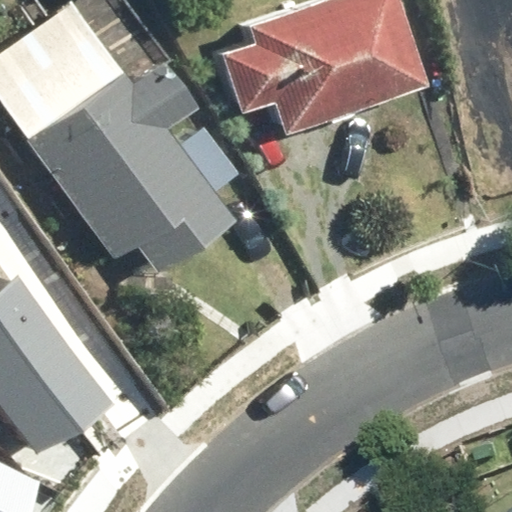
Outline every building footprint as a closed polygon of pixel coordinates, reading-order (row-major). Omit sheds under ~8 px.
[(0,0),(9,15),(33,0),(0,0)] [(247,96),(257,127),(414,80),(390,0),(285,0),(221,19),(226,36),(198,45),(217,105),(247,96)] [(511,0),(448,0),(461,90),(511,83),(511,0)] [(95,252),(115,239),(135,266),(210,214),(144,119),(172,100),(139,53),(110,73),(103,64),(9,129),(95,252)] [(0,261),(0,422),(8,435),(81,389),(0,261)] [(0,460),(0,497),(15,468),(0,460)]
